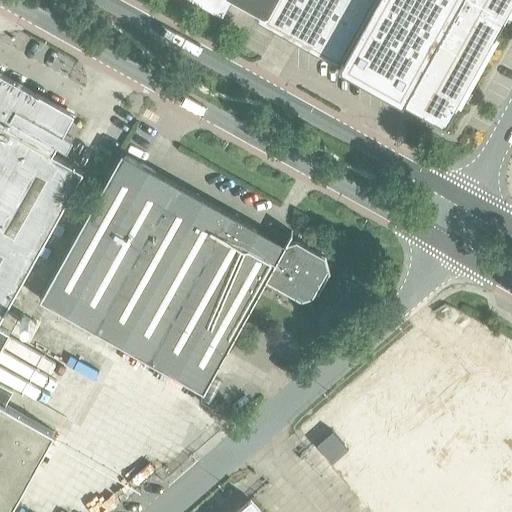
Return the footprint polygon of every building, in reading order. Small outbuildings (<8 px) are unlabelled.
[(206,0),(222,9),(226,0),(206,0)] [(511,0),(244,0),(262,10),(257,19),(445,124),(511,3),(511,0)] [(0,511),(9,511),(56,431),(6,402),(14,387),(0,379),(0,348),(11,329),(0,323),(0,319),(85,169),(53,151),(58,142),(69,148),(76,136),(64,130),(65,128),(70,130),(74,123),(69,121),(74,112),(67,109),(0,71),(0,511)] [(287,241),(124,149),(42,297),(206,389),(268,276),(304,296),(314,293),(330,265),(327,254),(298,237),(287,241)] [(511,511),(511,384),(489,372),(469,388),(432,343),(317,442),(377,511),(511,511)] [(263,511),(252,499),(236,511),(263,511)]
